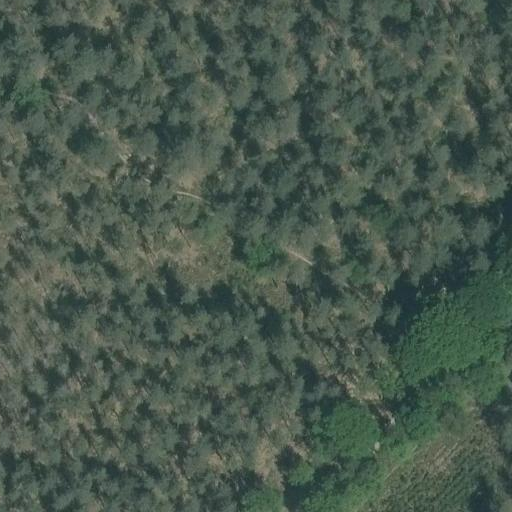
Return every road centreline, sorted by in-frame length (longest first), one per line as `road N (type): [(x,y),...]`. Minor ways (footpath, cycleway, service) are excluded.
road 1 (track): [(468,362),(311,511)]
road 2 (unknown): [(363,511),(511,374)]
